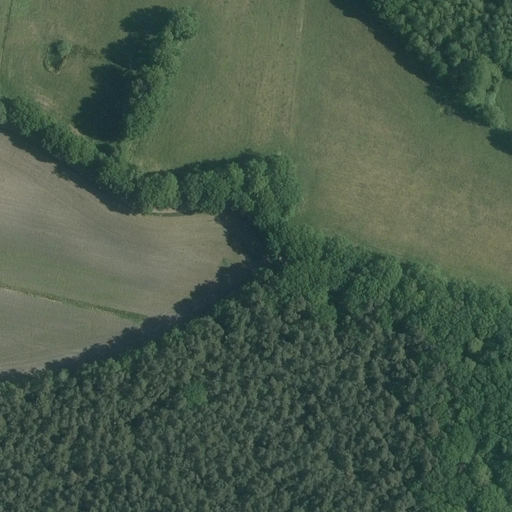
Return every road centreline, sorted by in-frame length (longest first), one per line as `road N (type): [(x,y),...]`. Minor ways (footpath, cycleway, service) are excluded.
road 1 (track): [(0,123),(132,205),(243,209),(279,258)]
road 2 (track): [(279,258),(434,466),(439,511)]
road 3 (track): [(511,328),(279,258)]
